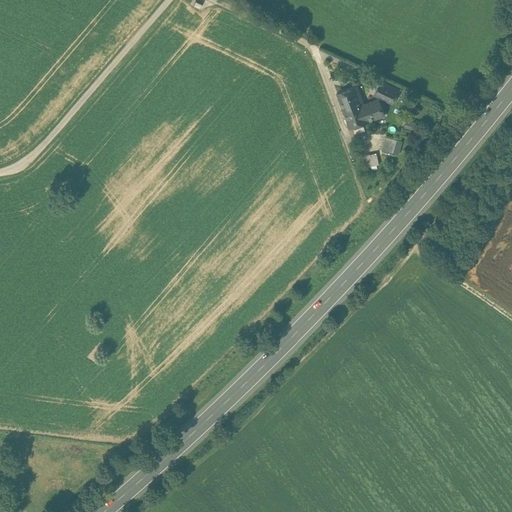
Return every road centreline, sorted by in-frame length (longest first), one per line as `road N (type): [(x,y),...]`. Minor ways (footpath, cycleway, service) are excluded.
road 1 (primary): [(511,85),(319,308),(101,511)]
road 2 (track): [(140,511),(413,249)]
road 3 (residential): [(169,0),(37,151),(0,171)]
road 4 (track): [(413,249),(511,134)]
road 5 (track): [(413,249),(511,318)]
